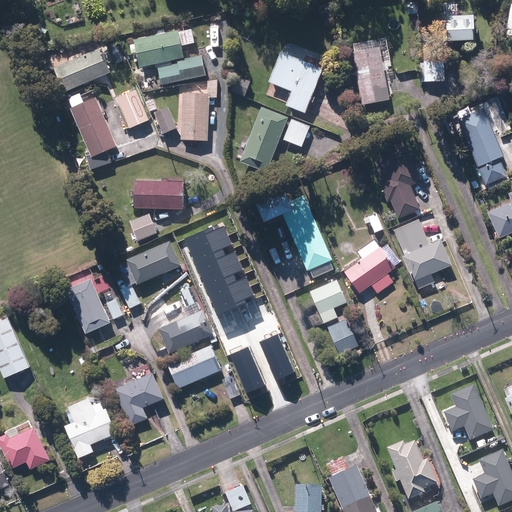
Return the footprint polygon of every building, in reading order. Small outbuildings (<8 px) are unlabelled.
[(478,40),(477,14),(463,15),(462,0),(456,0),(445,1),(447,41),(478,40)] [(230,15),(222,14),(221,30),(229,31),(230,15)] [(249,15),(237,14),(236,29),(248,30),(249,15)] [(197,42),(194,28),(181,31),(184,45),(197,42)] [(181,30),(136,39),(142,66),(186,57),(184,45),(181,31),(181,30)] [(383,44),(353,50),(364,104),(393,98),(383,44)] [(102,47),(55,67),(66,93),(113,73),(102,47)] [(288,104),(308,112),(326,68),(284,51),(272,80),(294,89),(288,104)] [(204,54),(180,60),(180,62),(160,67),(164,84),(209,75),(204,54)] [(447,59),(419,60),(420,81),(447,80),(447,59)] [(331,82),(328,104),(346,106),(349,84),(331,82)] [(138,89),(118,98),(131,128),(151,120),(138,89)] [(212,93),(185,92),(183,138),(209,140),(212,93)] [(99,96),(73,108),(94,156),(120,145),(99,96)] [(170,106),(156,112),(165,133),(179,127),(170,106)] [(290,117),(264,106),(242,162),(268,172),(290,117)] [(511,177),(485,107),(460,116),(486,186),(511,177)] [(312,125),(294,118),(286,139),(304,145),(312,125)] [(400,217),(423,209),(413,184),(421,181),(408,146),(382,156),(389,175),(380,179),(388,201),(393,200),(400,217)] [(138,179),(137,206),(186,208),(187,181),(138,179)] [(511,232),(511,189),(509,191),(511,197),(511,201),(491,211),(502,237),(511,232)] [(285,214),(312,277),(338,267),(307,193),(294,199),(290,190),(260,203),(268,221),(285,214)] [(378,210),(368,213),(369,216),(365,218),(368,224),(372,222),(376,233),(385,229),(378,210)] [(151,213),(132,221),(140,239),(159,231),(151,213)] [(431,243),(421,218),(395,229),(419,288),(438,280),(434,272),(457,263),(446,236),(431,243)] [(184,239),(217,315),(254,299),(230,243),(222,223),(184,239)] [(130,285),(133,283),(137,281),(139,285),(184,264),(173,240),(120,265),(130,285)] [(374,282),(380,293),(396,283),(389,273),(403,264),(389,243),(348,269),(361,290),(374,282)] [(337,306),(349,301),(339,277),(312,289),(326,323),(342,316),(337,306)] [(114,322),(94,278),(69,289),(89,333),(114,322)] [(134,283),(122,288),(131,308),(143,302),(134,283)] [(118,298),(108,302),(115,319),(126,314),(118,298)] [(180,315),(175,306),(159,314),(164,324),(180,315)] [(172,352),(216,333),(206,310),(162,329),(172,352)] [(33,367),(11,316),(0,320),(0,360),(7,378),(33,367)] [(350,319),(331,326),(341,353),(360,346),(350,319)] [(260,342),(277,381),(294,373),(277,335),(260,342)] [(213,344),(169,363),(180,388),(224,369),(213,344)] [(230,354),(247,393),(264,385),(248,347),(230,354)] [(155,372),(114,388),(130,427),(148,419),(143,407),(166,399),(155,372)] [(499,426),(479,380),(454,391),(458,400),(446,406),(457,431),(470,425),(475,437),(499,426)] [(71,423),(65,425),(78,459),(93,453),(90,445),(103,440),(103,441),(118,435),(107,408),(104,409),(101,402),(94,405),(91,396),(69,405),(72,413),(68,415),(71,423)] [(10,432),(2,436),(15,467),(29,462),(32,468),(53,459),(36,418),(9,429),(10,432)] [(403,479),(411,500),(427,493),(424,488),(441,481),(431,456),(424,459),(416,440),(407,444),(406,440),(389,447),(398,468),(393,470),(398,481),(403,479)] [(511,500),(511,460),(506,447),(482,458),(486,468),(473,473),(485,498),(497,492),(502,505),(511,500)] [(0,487),(14,481),(0,449),(0,487)] [(350,469),(344,456),(328,463),(334,476),(350,469)] [(334,476),(331,477),(346,511),(378,511),(358,466),(350,469),(334,476)] [(323,511),(324,484),(298,484),(297,511),(323,511)] [(253,504),(245,485),(227,492),(235,511),(253,504)] [(441,511),(437,502),(412,511),(441,511)]
